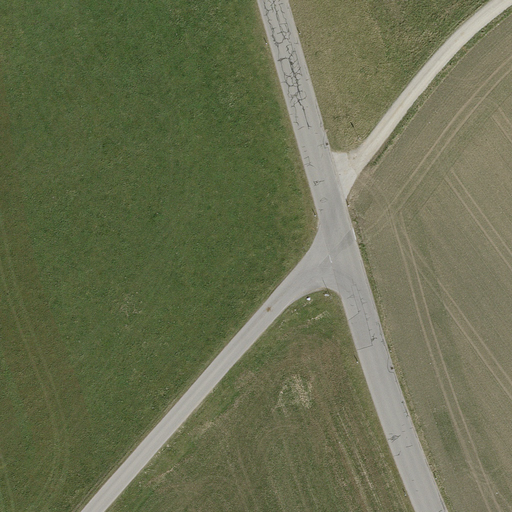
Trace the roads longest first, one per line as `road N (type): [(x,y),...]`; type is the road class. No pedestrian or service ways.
road 1 (tertiary): [(430,511),(384,387),(272,0)]
road 2 (track): [(94,511),(338,231)]
road 3 (track): [(327,192),(430,70),(504,0)]
